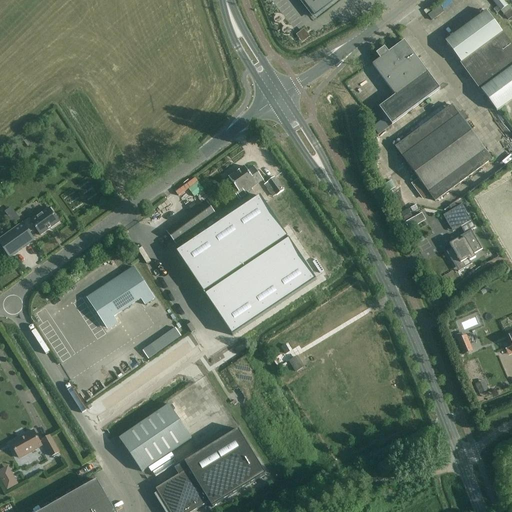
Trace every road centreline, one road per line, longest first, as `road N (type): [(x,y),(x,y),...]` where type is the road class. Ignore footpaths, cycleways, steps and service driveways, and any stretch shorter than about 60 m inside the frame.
road 1 (residential): [(5,297),(274,103)]
road 2 (tertiary): [(460,459),(396,302),(326,173)]
road 3 (track): [(296,511),(348,483),(421,474),(460,459)]
road 4 (residential): [(83,421),(5,297)]
road 5 (tertiary): [(285,95),(401,6)]
road 6 (residential): [(401,6),(482,123)]
road 7 (residential): [(83,421),(190,345)]
